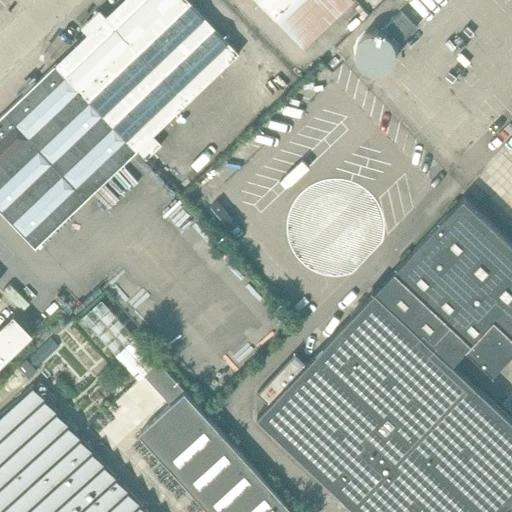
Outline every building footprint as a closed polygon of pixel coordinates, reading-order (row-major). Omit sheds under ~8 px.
[(123,0),(56,64),(137,150),(146,159),(161,144),(152,135),(239,52),(189,0),(123,0)] [(257,0),(302,47),(352,0),(257,0)] [(356,0),(369,14),(383,0),(356,0)] [(399,42),(415,26),(399,10),(383,26),(399,42)] [(381,71),(384,69),(387,67),(390,65),(392,62),(394,59),(395,56),(395,52),(395,49),(395,45),(393,42),(392,39),(389,36),(387,33),(384,31),(380,30),(377,29),(373,29),(370,29),(366,30),(363,32),(360,34),(357,37),(355,40),(353,43),(352,47),(352,50),(352,54),(353,58),(355,61),(357,64),(360,67),(363,69),(366,71),(370,72),(373,72),(377,72),(381,71)] [(327,62),(331,67),(338,61),(334,56),(327,62)] [(0,117),(0,209),(35,247),(137,150),(56,64),(0,117)] [(511,242),(463,197),(375,290),(452,362),(466,347),(492,372),(511,351),(511,242)] [(269,403),(257,416),(359,511),(511,511),(511,419),(452,362),(375,290),(352,315),(306,364),(295,353),(257,392),(269,403)] [(138,379),(144,374),(158,361),(135,336),(134,337),(101,301),(83,318),(116,354),(115,354),(138,379)] [(1,326),(20,346),(33,334),(14,313),(1,326)] [(0,326),(0,350),(7,359),(20,346),(1,326),(0,326)] [(295,511),(158,361),(144,374),(171,403),(139,432),(211,511),(295,511)] [(147,511),(33,385),(0,414),(0,511),(147,511)]
